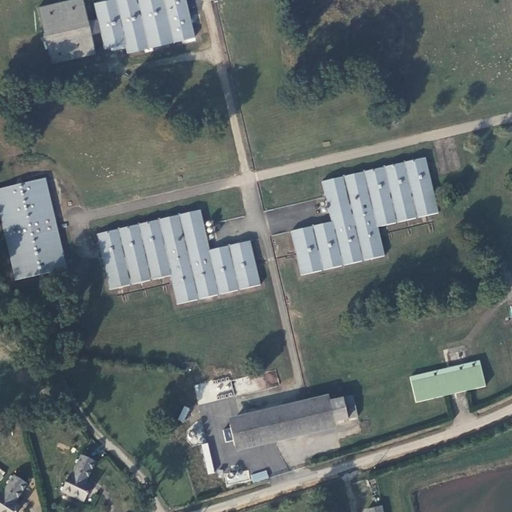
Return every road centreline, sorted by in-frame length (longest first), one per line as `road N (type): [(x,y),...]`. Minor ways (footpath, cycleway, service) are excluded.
road 1 (unclassified): [(511,408),(199,511)]
road 2 (track): [(162,511),(31,337),(0,309)]
